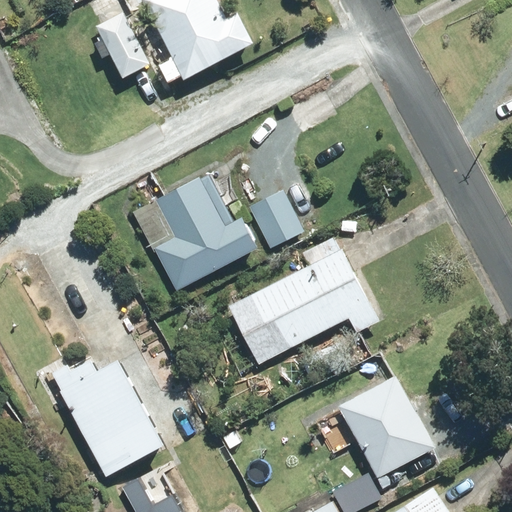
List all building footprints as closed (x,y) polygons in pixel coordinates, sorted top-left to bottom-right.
[(150,0),(147,2),(178,59),(163,68),(172,86),(186,79),(189,84),(257,47),(241,16),(230,21),(219,0),(150,0)] [(107,45),(98,50),(105,63),(113,58),(126,82),(154,68),(126,15),(99,29),(107,45)] [(213,177),(137,216),(153,247),(155,246),(179,294),(262,252),(247,221),(238,226),(213,177)] [(308,235),(286,193),(252,211),(274,253),(308,235)] [(311,271),(234,309),(262,367),(353,322),(362,340),(385,330),(347,253),(344,254),(337,240),(304,256),(311,271)] [(55,377),(110,481),(170,449),(125,363),(102,375),(95,362),(74,373),(71,369),(55,377)] [(343,410),(382,481),(439,449),(401,379),(343,410)] [(378,481),(349,495),(358,511),(365,511),(388,500),(378,481)] [(344,511),(327,486),(286,511),(344,511)] [(452,511),(440,493),(410,511),(452,511)]
